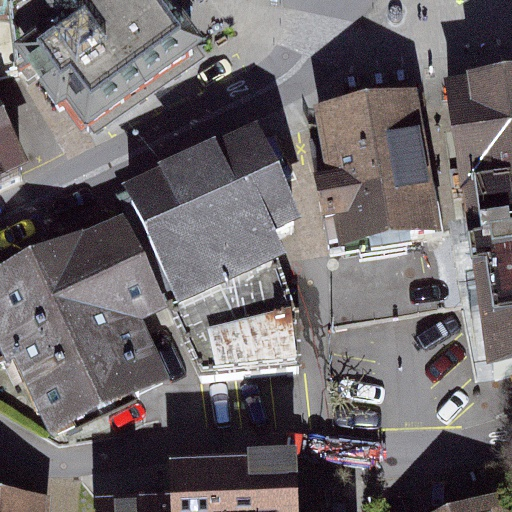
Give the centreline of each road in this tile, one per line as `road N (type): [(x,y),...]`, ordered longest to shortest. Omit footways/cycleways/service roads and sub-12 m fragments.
road 1 (residential): [(511,446),(54,470),(0,449)]
road 2 (residential): [(0,230),(305,70),(325,0)]
